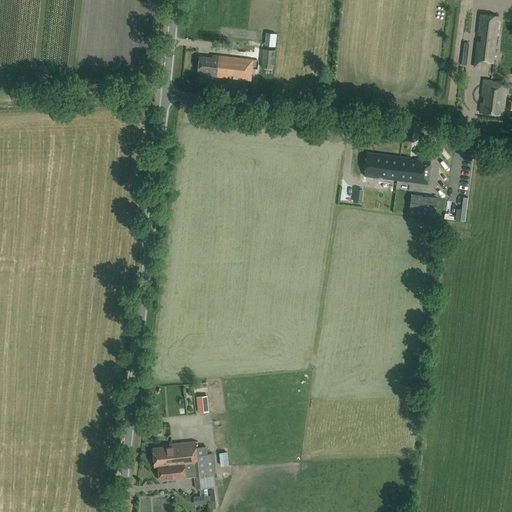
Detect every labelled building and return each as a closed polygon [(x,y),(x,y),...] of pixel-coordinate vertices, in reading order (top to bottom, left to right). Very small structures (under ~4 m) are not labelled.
[(476,41),(473,67),(480,68),(487,69),(487,63),(494,64),(500,16),(479,13),(477,35),(481,35),(480,41),(476,41)] [(274,68),(276,50),(263,48),(261,66),(274,68)] [(227,77),(229,56),(212,54),(212,57),(200,56),(198,71),(211,73),(210,76),(227,77)] [(229,56),(227,77),(251,80),(253,59),(229,56)] [(503,115),(506,82),(483,80),(480,112),(503,115)] [(398,180),(400,157),(368,153),(365,176),(398,180)] [(398,180),(427,183),(430,161),(416,159),(416,160),(410,160),(410,158),(400,157),(398,180)] [(435,217),(438,197),(411,194),(409,214),(435,217)] [(199,412),(209,411),(207,395),(197,396),(199,412)] [(196,447),(195,441),(163,444),(163,447),(153,448),(155,466),(158,466),(184,463),(200,462),(199,455),(198,447),(196,447)] [(227,452),(220,453),(221,466),(229,465),(227,452)] [(208,501),(207,486),(214,486),(213,474),(215,474),(214,467),(221,466),(220,453),(199,455),(200,462),(184,463),(158,466),(160,480),(194,476),(196,488),(199,487),(201,501),(208,501)]
